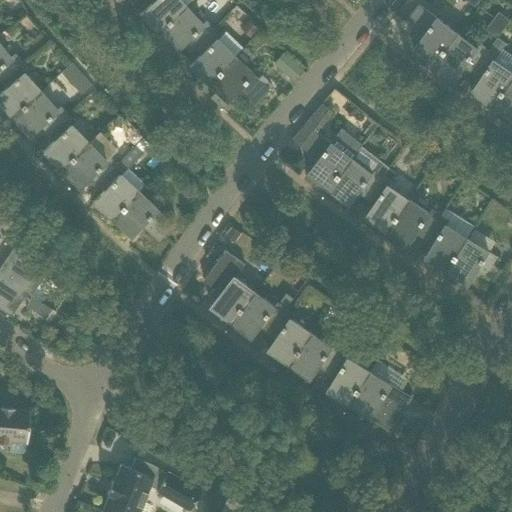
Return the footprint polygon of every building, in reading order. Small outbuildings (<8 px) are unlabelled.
[(138,12),(137,13),(157,33),(185,6),(178,0),(147,0),(150,3),(140,13),(138,12)] [(414,47),(413,48),(435,64),(458,34),(420,5),(407,22),(425,35),(415,48),(414,47)] [(157,33),(176,53),(177,52),(175,51),(186,41),(193,48),(213,29),(205,21),(202,25),(185,6),(157,33)] [(486,30),(498,38),(499,37),(511,20),(499,12),(486,30)] [(250,37),(258,29),(248,21),(241,29),(250,37)] [(189,65),(188,66),(207,85),(234,56),(217,40),(220,36),(213,29),(193,48),(200,55),(190,66),(189,65)] [(489,50),(481,45),(478,48),(458,34),(435,64),(457,81),(458,80),(456,79),(465,67),(473,73),(489,50)] [(496,56),(503,46),(506,42),(499,37),(498,38),(496,41),(489,50),(473,73),(481,79),(473,91),(472,90),(471,91),(494,106),(511,79),(511,72),(495,61),(498,57),(496,56)] [(0,80),(21,63),(14,55),(10,58),(0,45),(0,80)] [(283,53),(273,64),(294,81),(303,70),(283,53)] [(254,106),(269,90),(264,86),(257,79),(234,56),(207,85),(227,104),(229,102),(227,101),(238,90),(254,106)] [(0,104),(11,118),(40,92),(24,74),(27,70),(21,63),(0,80),(6,88),(0,93),(0,104)] [(82,74),(72,63),(61,73),(71,84),(82,74)] [(257,79),(264,86),(268,82),(261,75),(257,79)] [(511,79),(494,106),(511,118),(511,79)] [(11,118),(30,138),(31,137),(29,136),(40,126),(47,133),(67,114),(60,107),(56,110),(40,92),(11,118)] [(42,150),(41,151),(60,170),(89,142),(72,124),(74,122),(67,114),(47,133),(54,141),(43,151),(42,150)] [(353,158),(315,129),(302,147),(319,160),(310,173),(308,172),(308,173),(329,189),(353,158)] [(60,170),(80,190),(81,189),(79,188),(90,177),(97,184),(116,164),(108,157),(107,159),(89,142),(60,170)] [(329,189),(351,206),(352,205),(350,204),(359,192),(368,198),(384,176),(375,170),(372,173),(353,158),(329,189)] [(92,201),(111,220),(138,192),(144,184),(126,169),(123,172),(116,164),(97,184),(104,191),(94,202),(92,201)] [(366,215),(365,216),(388,232),(410,200),(389,186),(392,182),(384,176),(368,198),(376,204),(367,216),(366,215)] [(158,241),(173,225),(138,192),(111,220),(131,239),(132,238),(131,237),(142,225),(158,241)] [(388,232),(410,247),(411,246),(409,245),(418,233),(426,239),(441,215),(432,210),(430,214),(410,200),(388,232)] [(425,256),(425,257),(448,271),(468,238),(447,225),(450,221),(441,215),(426,239),(435,244),(427,257),(425,256)] [(226,235),(235,242),(242,233),(232,226),(226,235)] [(486,275),(498,257),(468,238),(448,271),(471,286),(472,285),(470,283),(478,270),(486,275)] [(46,270),(14,248),(0,268),(0,272),(27,291),(26,292),(30,295),(46,270)] [(256,292),(236,277),(245,265),(227,251),(205,280),(222,294),(214,304),(213,304),(211,306),(232,322),(256,292)] [(0,307),(10,315),(26,292),(27,291),(0,272),(0,307)] [(232,322),(254,339),(255,338),(253,337),(262,325),(270,331),(286,309),(278,303),(275,307),(256,292),(232,322)] [(279,304),(286,309),(294,298),(287,293),(279,304)] [(51,309),(42,303),(35,312),(45,319),(51,309)] [(269,348),(268,349),(290,365),(312,333),(292,319),(295,315),(286,309),(270,331),(278,337),(270,349),(269,348)] [(290,365),(313,380),(313,379),(312,378),(320,366),(329,372),(344,349),(335,343),(332,347),(312,333),(290,365)] [(357,348),(348,342),(344,349),(352,354),(357,348)] [(328,389),(327,390),(350,404),(371,372),(350,358),(352,354),(344,349),(329,372),(337,377),(329,390),(328,389)] [(428,388),(435,378),(425,371),(418,382),(428,388)] [(397,420),(411,397),(403,392),(372,372),(371,372),(350,404),(391,430),(391,428),(397,420)] [(0,440),(9,441),(25,442),(27,443),(30,411),(13,409),(14,408),(0,407),(0,408),(0,407),(0,440)] [(391,428),(398,433),(404,424),(397,420),(391,428)] [(25,442),(9,441),(9,452),(22,453),(25,451),(25,442)] [(135,458),(130,468),(120,464),(119,465),(120,465),(114,481),(112,480),(107,494),(108,495),(102,510),(101,511),(103,511),(139,511),(150,486),(157,489),(156,491),(190,510),(200,491),(168,471),(167,473),(150,464),(135,458)] [(203,494),(195,511),(217,511),(221,502),(220,502),(222,497),(207,490),(204,495),(203,494)] [(252,511),(244,507),(228,497),(221,510),(224,511),(252,511)]
